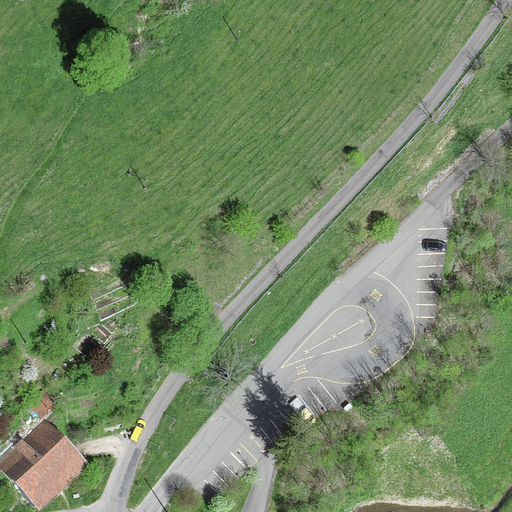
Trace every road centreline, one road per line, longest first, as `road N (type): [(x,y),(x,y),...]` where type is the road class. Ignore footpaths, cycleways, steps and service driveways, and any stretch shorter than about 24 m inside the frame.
road 1 (residential): [(149,511),(340,289),(511,131)]
road 2 (unclassified): [(165,394),(213,332),(401,134),(505,0)]
road 3 (track): [(0,234),(64,133),(89,71),(138,0)]
road 4 (residential): [(115,511),(123,471),(165,394)]
